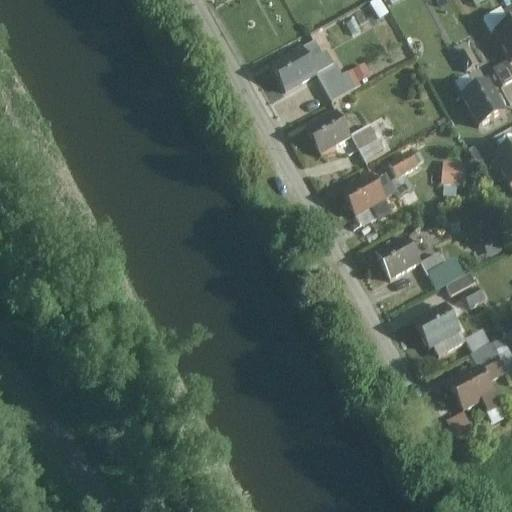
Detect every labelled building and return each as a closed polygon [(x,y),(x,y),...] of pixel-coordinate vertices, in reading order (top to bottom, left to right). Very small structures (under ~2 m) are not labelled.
[(511,69),(511,27),(492,38),(510,71),(511,69)] [(456,54),(462,71),(480,65),(474,47),(456,54)] [(311,49),(268,73),(283,100),(315,83),(326,77),(311,49)] [(511,83),(511,78),(505,66),(490,73),(500,91),(511,83)] [(326,77),(315,83),(329,109),(355,94),(346,79),(340,83),(334,72),(326,77)] [(502,119),(486,88),(459,103),(475,133),(502,119)] [(336,119),(303,135),(317,162),(349,145),(336,119)] [(369,134),(349,145),(362,168),(382,157),(369,134)] [(511,192),(511,150),(490,163),(508,194),(511,192)] [(440,164),(440,187),(465,187),(464,164),(440,164)] [(369,182),(337,199),(352,226),(395,202),(383,183),(373,188),(369,182)] [(413,196),(393,206),(397,214),(417,204),(413,196)] [(403,246),(374,262),(388,287),(417,271),(403,246)] [(421,271),(434,296),(441,292),(461,281),(448,256),(421,271)] [(467,277),(461,281),(441,292),(448,304),(474,291),(467,277)] [(446,312),(411,331),(425,356),(460,338),(446,312)] [(478,377),(496,367),(488,353),(470,362),(478,377)] [(478,377),(445,395),(458,420),(478,409),(485,421),(498,414),(484,390),(502,381),(496,367),(478,377)]
